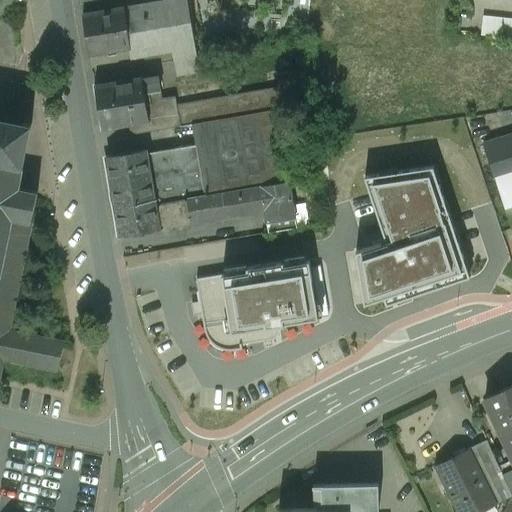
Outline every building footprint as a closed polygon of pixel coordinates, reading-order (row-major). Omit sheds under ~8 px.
[(190,0),(183,0),(169,3),(178,53),(176,53),(178,64),(201,60),(190,0)] [(169,3),(129,10),(136,50),(134,51),(136,60),(176,53),(178,53),(169,3)] [(129,10),(84,18),(91,58),(134,51),(136,50),(129,10)] [(482,34),(511,35),(511,16),(484,14),(482,34)] [(201,60),(178,64),(180,76),(203,72),(201,60)] [(163,80),(146,83),(148,96),(165,94),(163,80)] [(145,82),(96,90),(103,131),(152,123),(149,106),(148,96),(146,83),(145,82)] [(179,100),(149,106),(152,123),(282,100),(281,91),(180,108),(179,100)] [(278,110),(193,125),(196,146),(206,197),(224,194),(261,187),(290,182),(278,110)] [(0,161),(24,167),(33,124),(0,117),(0,161)] [(511,137),(485,146),(506,210),(511,208),(511,137)] [(196,146),(147,154),(156,205),(188,200),(206,197),(196,146)] [(147,150),(107,157),(121,237),(160,230),(160,225),(156,205),(147,154),(147,150)] [(24,167),(0,161),(0,379),(0,380),(4,360),(60,371),(66,342),(10,331),(39,194),(20,190),(24,167)] [(434,167),(365,177),(387,242),(357,252),(365,304),(384,298),(387,305),(471,277),(434,167)] [(290,182),(261,187),(265,212),(268,226),(298,221),(290,182)] [(261,187),(224,194),(228,218),(265,212),(261,187)] [(206,197),(188,200),(191,219),(193,227),(229,221),(228,218),(224,194),(206,197)] [(188,200),(156,205),(160,225),(191,219),(188,200)] [(269,332),(269,326),(319,318),(316,302),(311,270),(310,261),(306,261),(306,258),(249,268),(239,269),(239,268),(226,270),(226,274),(197,279),(200,302),(192,303),(194,316),(203,314),(206,333),(208,338),(211,342),(218,348),(225,350),(229,351),(234,351),(243,349),(242,343),(260,340),(262,339),(266,336),(268,334),(269,332)] [(511,386),(504,390),(485,398),(486,400),(493,397),(498,409),(496,410),(511,444),(511,386)] [(511,500),(511,493),(489,444),(471,452),(497,508),(511,500)] [(487,511),(497,508),(471,452),(440,466),(450,488),(447,490),(450,496),(453,495),(461,511),(487,511)] [(351,511),(380,510),(379,484),(322,486),(323,510),(288,510),(287,511),(351,511)]
